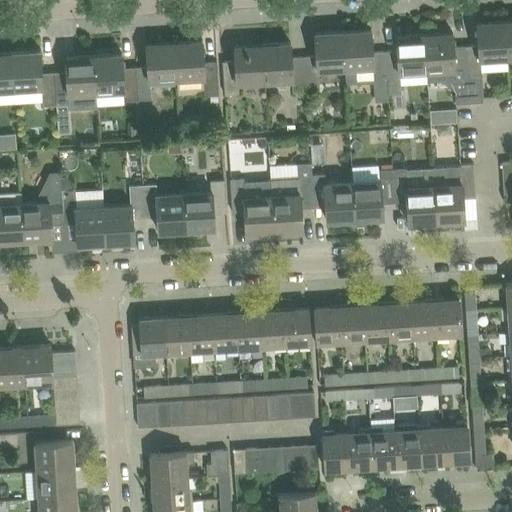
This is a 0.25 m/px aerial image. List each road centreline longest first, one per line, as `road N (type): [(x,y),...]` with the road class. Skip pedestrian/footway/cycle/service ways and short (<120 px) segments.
road 1 (residential): [(97,304),(119,272),(511,251)]
road 2 (residential): [(0,14),(243,0)]
road 3 (residential): [(117,511),(105,321),(97,304)]
